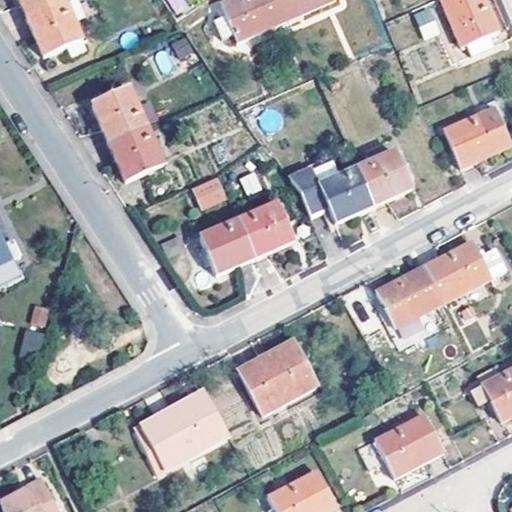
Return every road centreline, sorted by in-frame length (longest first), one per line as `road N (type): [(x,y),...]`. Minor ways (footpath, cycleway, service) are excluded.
road 1 (residential): [(511,189),(188,356)]
road 2 (residential): [(188,356),(0,64)]
road 3 (residential): [(188,356),(0,455)]
